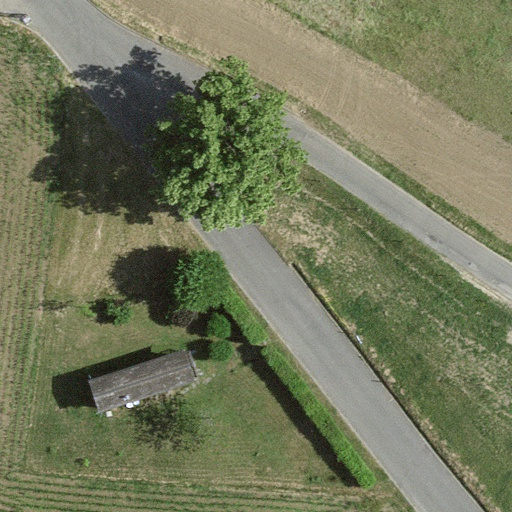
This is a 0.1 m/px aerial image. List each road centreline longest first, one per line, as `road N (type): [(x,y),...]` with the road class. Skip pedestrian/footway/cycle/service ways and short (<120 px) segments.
road 1 (unclassified): [(455,511),(41,0)]
road 2 (unclassified): [(57,0),(133,55),(282,126),(511,274)]
